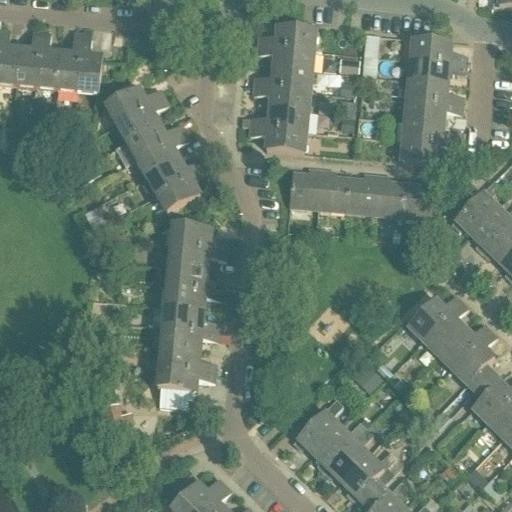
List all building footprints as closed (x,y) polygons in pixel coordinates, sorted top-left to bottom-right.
[(126,0),(126,9),(139,10),(140,0),(126,0)] [(494,1),(493,11),(511,13),(511,0),(499,0),(499,2),(494,1)] [(259,42),(258,51),(313,57),(315,35),(278,32),(277,44),(259,42)] [(1,35),(0,47),(0,91),(16,93),(20,55),(9,54),(10,36),(1,35)] [(20,55),(16,93),(36,95),(42,39),(33,38),(31,56),(20,55)] [(42,39),(36,95),(57,97),(60,58),(50,57),(51,40),(42,39)] [(60,58),(57,97),(77,98),(82,43),(73,42),(72,59),(60,58)] [(386,84),(387,42),(370,42),(369,84),(386,84)] [(82,43),(77,98),(99,100),(102,62),(90,61),(92,43),(82,43)] [(413,44),(411,66),(467,71),(467,62),(449,60),(451,48),(413,44)] [(313,57),(258,51),(257,61),(275,62),(274,74),(312,77),(313,57)] [(360,67),(340,65),(339,80),(358,82),(360,67)] [(411,66),(409,86),(447,90),(448,78),(466,80),(467,71),(411,66)] [(255,83),(254,92),(310,98),(312,77),(274,74),(273,85),(255,83)] [(409,86),(407,106),(463,112),(464,103),(446,101),(447,90),(409,86)] [(339,99),(354,100),(355,89),(340,88),(339,99)] [(310,98),(254,92),(254,101),(271,103),(270,114),(308,118),(310,98)] [(135,95),(116,106),(106,112),(116,131),(165,103),(161,95),(145,104),(139,93),(135,95)] [(165,103),(116,131),(126,149),(160,129),(154,120),(170,111),(165,103)] [(341,120),(355,121),(356,107),(342,106),(341,120)] [(407,106),(405,127),(443,130),(444,119),(462,121),(463,112),(407,106)] [(251,131),(251,133),(306,138),(308,118),(270,114),(269,125),(243,123),(242,131),(251,131)] [(343,135),(353,136),(354,123),(344,123),(343,135)] [(405,127),(403,147),(459,152),(460,143),(442,141),(443,130),(405,127)] [(117,155),(126,172),(185,138),(181,130),(165,139),(160,129),(126,149),(127,149),(117,155)] [(306,138),(251,133),(250,142),(267,144),(266,156),(304,160),(306,138)] [(185,138),(126,172),(136,166),(146,184),(180,165),(174,155),(190,146),(185,138)] [(459,152),(403,147),(401,169),(439,172),(440,160),(458,161),(459,152)] [(180,165),(146,184),(157,202),(206,174),(201,166),(186,175),(180,165)] [(70,181),(77,193),(89,186),(82,174),(70,181)] [(206,174),(157,202),(167,221),(201,202),(195,191),(210,182),(206,174)] [(289,213),(317,215),(320,175),(306,174),(305,179),(292,177),(289,213)] [(320,175),(317,215),(346,218),(349,183),(335,181),(335,176),(320,175)] [(349,183),(346,218),(373,221),(377,180),(364,179),(364,184),(349,183)] [(377,180),(373,221),(401,223),(405,188),(390,186),(391,181),(377,180)] [(405,188),(401,223),(430,226),(434,185),(420,184),(419,189),(405,188)] [(464,232),(472,240),(498,214),(490,206),(502,192),(495,186),(483,199),(482,198),(452,229),(459,237),(464,232)] [(498,214),(472,240),(479,248),(475,252),(482,259),(511,228),(511,215),(507,222),(498,214)] [(511,228),(482,259),(489,265),(493,261),(501,269),(511,257),(511,228)] [(173,231),(171,253),(227,258),(228,248),(210,247),(211,234),(173,231)] [(324,240),(325,232),(316,231),(316,240),(324,240)] [(171,253),(169,273),(207,277),(208,265),(226,267),(227,258),(171,253)] [(511,257),(501,269),(509,276),(504,281),(511,287),(511,286),(511,257)] [(169,273),(168,293),(223,299),(224,289),(206,288),(207,277),(169,273)] [(168,293),(166,314),(204,318),(205,306),(223,308),(223,299),(168,293)] [(408,332),(424,348),(463,308),(456,302),(444,314),(435,305),(408,332)] [(463,308),(424,348),(438,362),(465,335),(457,327),(469,314),(463,308)] [(166,314),(164,334),(220,340),(221,331),(203,329),(204,318),(166,314)] [(465,335),(438,362),(453,376),(492,336),(485,330),(473,342),(465,335)] [(164,334),(162,355),(200,358),(201,347),(219,349),(220,340),(164,334)] [(492,336),(453,376),(468,391),(486,374),(495,364),(486,355),(498,343),(492,336)] [(162,355),(160,375),(216,380),(217,371),(199,369),(200,358),(162,355)] [(96,367),(97,358),(85,357),(84,365),(84,366),(96,367)] [(382,385),(367,370),(361,376),(376,391),(382,385)] [(387,385),(392,380),(382,370),(377,375),(387,385)] [(486,374),(468,391),(477,400),(482,405),(500,388),(494,382),(486,374)] [(216,380),(160,375),(158,396),(162,396),(160,412),(195,415),(197,387),(215,389),(216,380)] [(394,377),(392,380),(387,385),(390,388),(393,391),(400,383),(394,377)] [(473,415),(488,430),(511,406),(511,393),(509,397),(500,388),(482,405),(473,415)] [(305,453),(313,461),(340,433),(331,425),(345,411),(338,404),(294,449),(301,457),(305,453)] [(511,406),(488,430),(503,444),(511,435),(511,406)] [(424,408),(417,415),(424,422),(431,415),(424,408)] [(111,438),(126,434),(121,420),(121,418),(118,409),(103,414),(104,417),(111,438)] [(443,417),(432,428),(439,435),(449,424),(443,417)] [(340,433),(313,461),(321,469),(317,472),(324,479),(367,435),(360,428),(347,441),(340,433)] [(367,435),(324,479),(331,485),(334,482),(342,489),(369,462),(361,454),(373,441),(367,435)] [(511,435),(503,444),(511,453),(511,435)] [(369,462),(342,489),(350,497),(346,501),(354,508),(375,487),(388,474),(397,464),(391,458),(378,471),(369,462)] [(449,489),(456,481),(448,473),(440,481),(449,489)] [(395,480),(388,474),(375,487),(381,494),(395,480)] [(198,489),(186,478),(171,493),(183,504),(198,489)] [(175,511),(204,511),(225,491),(219,485),(206,497),(198,489),(183,504),(175,511)] [(377,511),(388,501),(388,500),(384,496),(381,494),(375,487),(354,508),(357,511),(363,511),(364,511),(365,511),(377,511)] [(377,511),(400,511),(395,507),(408,494),(401,487),(388,500),(388,501),(377,511)] [(225,491),(204,511),(221,511),(219,510),(232,498),(225,491)]
